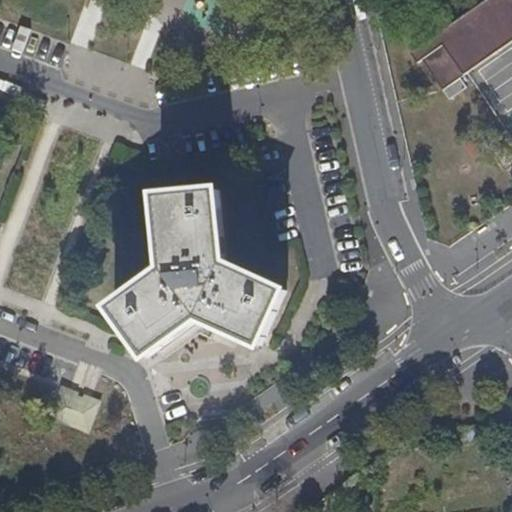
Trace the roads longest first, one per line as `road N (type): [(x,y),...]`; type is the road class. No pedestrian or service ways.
road 1 (residential): [(451,333),(380,184),(341,0)]
road 2 (tertiary): [(451,333),(242,484)]
